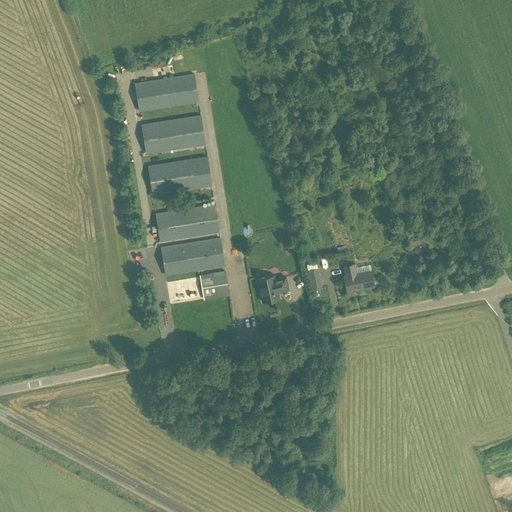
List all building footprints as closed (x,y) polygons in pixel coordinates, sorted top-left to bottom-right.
[(139,111),(199,102),(194,73),(135,83),(139,111)] [(146,154),(206,145),(201,115),(141,124),(146,154)] [(153,195),(212,186),(208,156),(148,165),(153,195)] [(160,242),(220,232),(215,204),(155,213),(160,242)] [(165,276),(225,266),(221,237),(161,247),(165,276)] [(357,273),(355,264),(344,266),(346,275),(343,276),(347,292),(374,286),(371,270),(357,273)] [(308,291),(322,288),(318,268),(304,270),(308,291)] [(170,305),(230,295),(226,271),(166,280),(170,305)] [(274,275),(257,278),(263,302),(279,298),(277,290),(281,289),(281,290),(288,289),(285,276),(275,279),(274,275)] [(511,448),(483,458),(487,472),(511,464),(511,448)]
